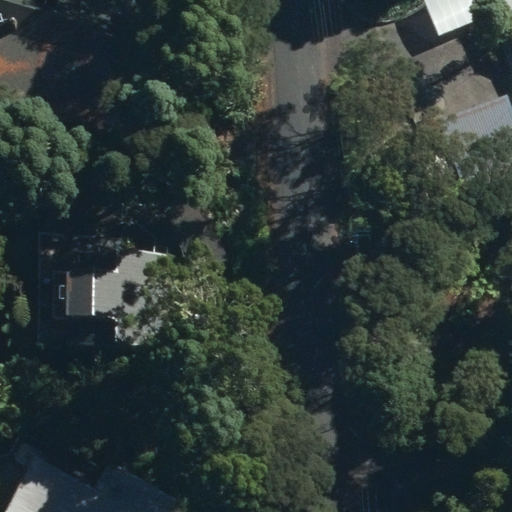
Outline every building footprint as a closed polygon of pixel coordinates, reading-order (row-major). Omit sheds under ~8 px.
[(134,34),(143,2),(135,0),(0,0),(0,122),(124,154),(143,79),(97,68),(107,28),(134,34)] [(511,0),(490,0),(511,58),(511,0)] [(433,130),(459,201),(511,181),(511,130),(502,104),(433,130)] [(207,241),(195,211),(171,221),(195,279),(232,263),(221,235),(207,241)] [(44,364),(163,366),(165,269),(116,268),(116,246),(46,244),(44,364)] [(6,511),(146,511),(99,488),(85,511),(76,511),(23,482),(6,511)]
